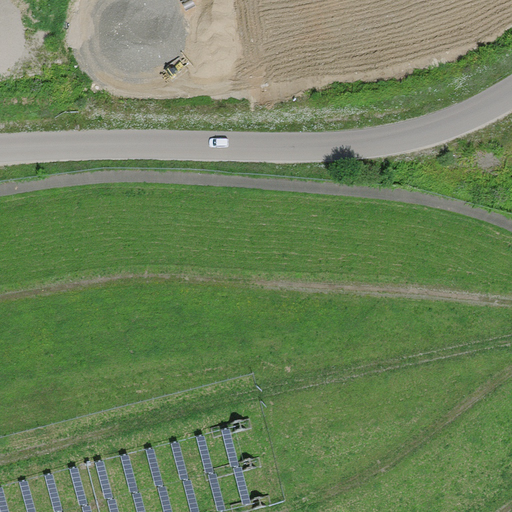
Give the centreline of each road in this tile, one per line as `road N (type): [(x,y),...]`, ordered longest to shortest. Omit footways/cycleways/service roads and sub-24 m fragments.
road 1 (unclassified): [(511,82),(488,105),(394,138),(309,148),(117,143),(0,151)]
road 2 (track): [(0,462),(260,394),(511,341)]
road 3 (track): [(0,296),(166,276),(511,302)]
road 4 (track): [(511,373),(391,461),(313,502),(274,511)]
